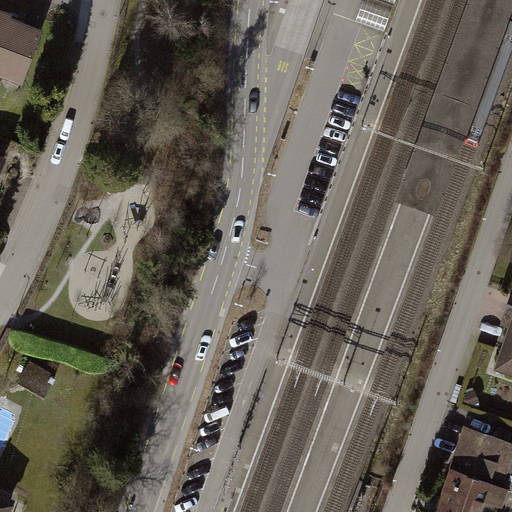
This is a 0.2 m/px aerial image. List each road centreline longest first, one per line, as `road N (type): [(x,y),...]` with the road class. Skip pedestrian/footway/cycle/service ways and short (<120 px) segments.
road 1 (tertiary): [(140,511),(233,223),(251,0)]
road 2 (residential): [(511,169),(391,511)]
road 3 (residential): [(0,301),(63,172),(107,4)]
